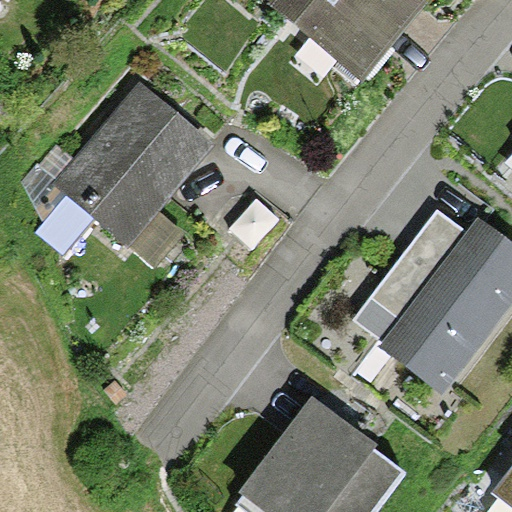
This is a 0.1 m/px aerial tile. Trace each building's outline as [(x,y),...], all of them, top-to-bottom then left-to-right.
[(272,0),(266,9),(351,77),(414,0),(272,0)] [(202,130),(132,79),(54,186),(124,237),(202,130)] [(511,288),(511,251),(470,218),(370,343),(431,391),(511,288)] [(347,511),(380,468),(293,405),(224,499),(242,511),(347,511)] [(511,511),(511,454),(482,497),(503,511),(511,511)]
